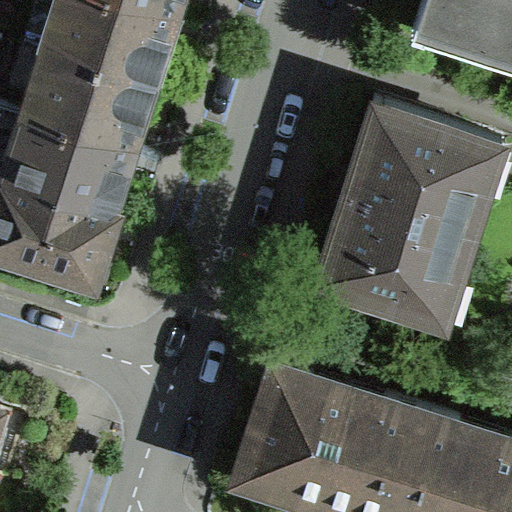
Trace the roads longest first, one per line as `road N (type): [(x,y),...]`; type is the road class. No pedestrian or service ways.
road 1 (residential): [(292,0),(172,372)]
road 2 (residential): [(0,319),(172,372)]
road 3 (residential): [(172,372),(128,511)]
